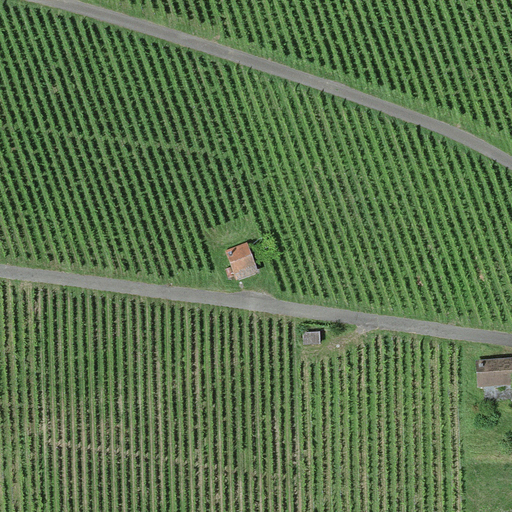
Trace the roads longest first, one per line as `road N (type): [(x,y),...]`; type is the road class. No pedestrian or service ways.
road 1 (track): [(511,341),(0,270)]
road 2 (track): [(60,0),(352,95),(511,165)]
